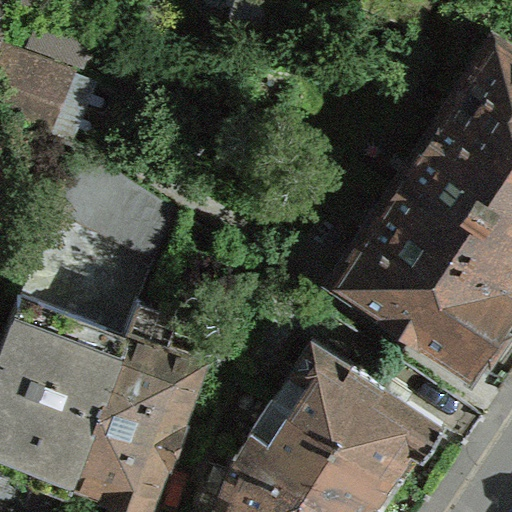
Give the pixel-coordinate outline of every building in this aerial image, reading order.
[(8,0),(0,0),(0,30),(2,31),(8,0)] [(414,25),(424,0),(360,0),(359,4),(414,25)] [(511,40),(495,29),(443,109),(511,155),(511,40)] [(0,43),(0,111),(48,130),(73,66),(1,39),(0,43)] [(511,155),(443,109),(387,192),(511,275),(511,155)] [(76,141),(53,201),(155,252),(173,206),(76,141)] [(511,302),(511,275),(387,192),(331,275),(469,367),(481,349),(489,355),(504,333),(508,326),(500,321),(511,302)] [(0,448),(8,452),(70,476),(126,330),(19,290),(0,339),(0,448)] [(127,326),(126,330),(70,476),(75,485),(97,493),(106,489),(117,493),(145,504),(165,452),(169,454),(182,418),(178,417),(202,354),(127,326)] [(291,420),(391,487),(406,464),(410,457),(423,465),(442,436),(312,351),(293,380),(310,391),(291,420)] [(274,393),(236,450),(276,477),(283,466),(324,493),(317,505),(318,511),(380,511),(402,478),(391,487),(291,420),(274,393)] [(318,511),(317,505),(324,493),(283,466),(276,477),(236,450),(235,449),(210,511),(318,511)]
